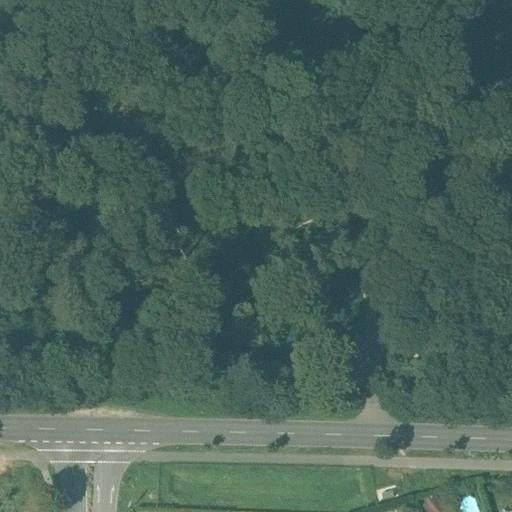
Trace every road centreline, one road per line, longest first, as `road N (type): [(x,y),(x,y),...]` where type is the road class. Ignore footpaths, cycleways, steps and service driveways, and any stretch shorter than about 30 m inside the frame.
road 1 (track): [(511,163),(434,210),(348,208),(45,332),(0,331)]
road 2 (track): [(384,438),(374,335),(310,0)]
road 3 (tertiary): [(511,442),(89,430)]
road 4 (track): [(374,335),(45,332)]
road 5 (track): [(374,335),(511,340)]
